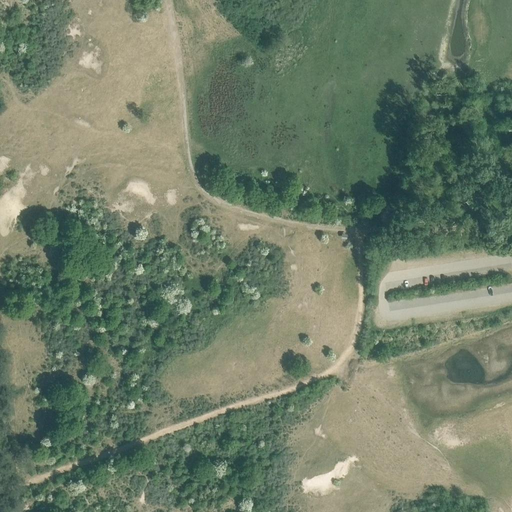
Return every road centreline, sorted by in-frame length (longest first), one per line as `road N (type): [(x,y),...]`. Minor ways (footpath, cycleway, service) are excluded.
road 1 (track): [(360,233),(261,216),(207,195),(194,175),(167,0)]
road 2 (track): [(360,233),(511,237)]
